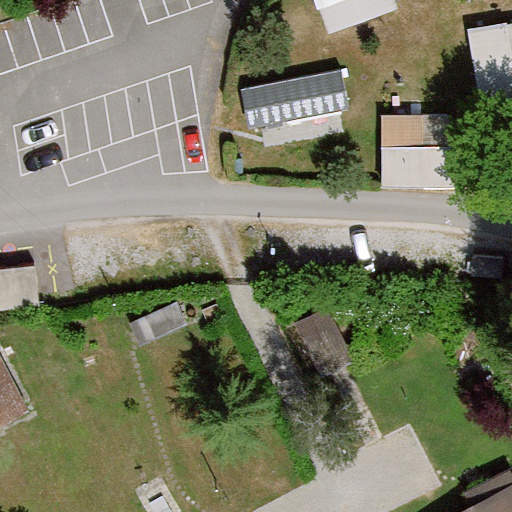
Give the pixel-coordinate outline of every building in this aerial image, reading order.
[(511,15),(465,25),(479,102),(511,97),(511,15)] [(343,66),(242,86),(247,124),(350,105),(343,66)] [(468,142),(381,141),(380,182),(466,184),(468,142)] [(0,298),(46,292),(41,253),(0,258),(0,298)] [(328,298),(297,314),(322,364),(353,349),(328,298)] [(0,432),(40,412),(4,342),(0,344),(0,432)] [(511,511),(511,487),(464,511),(511,511)]
